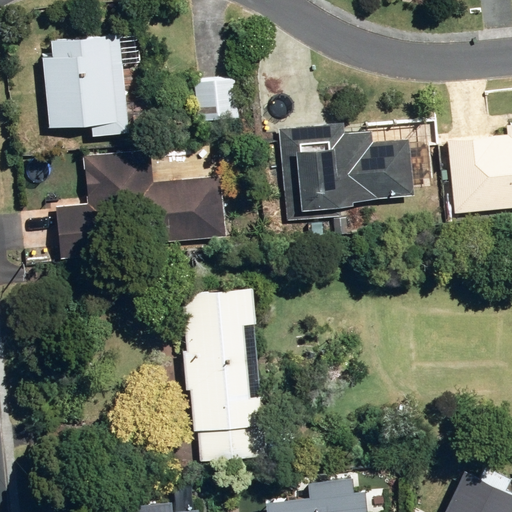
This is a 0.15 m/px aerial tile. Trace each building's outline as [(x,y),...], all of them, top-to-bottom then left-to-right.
[(40,50),(46,134),(126,128),(119,39),(117,39),(116,27),(48,32),(50,49),(40,50)] [(192,76),(195,118),(236,114),(233,73),(192,76)] [(446,135),(453,210),(511,204),(511,118),(505,119),(506,130),(446,135)] [(278,123),(284,216),(351,212),(350,194),(410,190),(406,133),(370,135),(369,126),(341,127),(341,119),(278,123)] [(94,149),(101,239),(221,230),(217,171),(150,176),(148,145),(94,149)] [(306,221),(307,232),(324,231),(323,220),(306,221)] [(195,425),(198,459),(266,452),(250,281),(178,287),(191,426),(195,425)] [(405,460),(412,511),(428,511),(421,458),(405,460)] [(362,470),(362,494),(396,492),(394,469),(362,470)] [(180,511),(180,506),(168,508),(167,491),(115,496),(116,511),(180,511)] [(375,500),(376,511),(396,511),(395,498),(375,500)] [(200,511),(213,511),(215,506),(211,502),(205,501),(200,505),(199,510),(200,511)]
